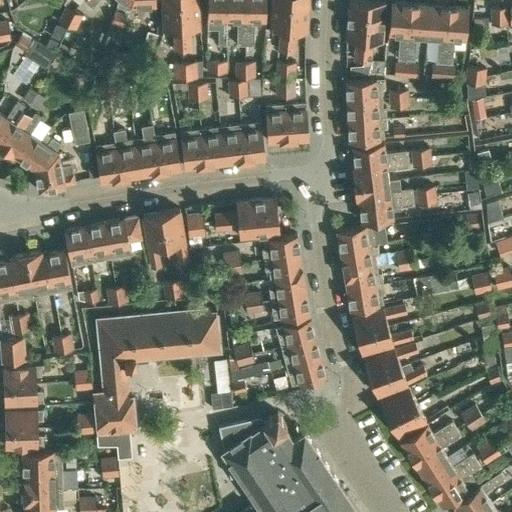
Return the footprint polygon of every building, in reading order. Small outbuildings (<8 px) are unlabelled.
[(174,50),(183,49),(180,0),(162,0),(164,29),(173,29),(174,50)] [(197,0),(180,0),(183,49),(190,49),(189,28),(199,27),(197,0)] [(227,43),(227,19),(227,0),(207,0),(208,19),(207,27),(218,27),(218,43),(227,43)] [(245,0),(227,0),(227,19),(237,19),(237,43),(246,44),(245,0)] [(254,44),(254,40),(254,19),(266,19),(265,0),(245,0),(246,44),(254,44)] [(278,50),(286,50),(290,0),(272,0),(271,28),(280,29),(278,50)] [(308,0),(290,0),(286,50),(295,51),(296,30),(306,31),(308,0)] [(354,59),(363,60),(367,0),(348,0),(346,38),(356,38),(354,59)] [(385,1),(375,0),(367,0),(363,60),(371,61),(373,40),(382,40),(385,1)] [(400,33),(398,54),(398,58),(406,58),(406,55),(411,2),(391,1),(389,33),(400,33)] [(429,4),(411,2),(406,55),(406,58),(415,59),(417,35),(427,35),(429,4)] [(448,5),(429,4),(427,35),(438,36),(436,61),(444,61),(448,5)] [(67,24),(74,9),(65,5),(58,19),(67,24)] [(453,62),(453,58),(455,38),(466,39),(469,7),(448,5),(444,61),(453,62)] [(491,15),(493,15),(506,15),(506,6),(490,6),(491,15)] [(83,13),(74,9),(67,24),(76,28),(83,13)] [(111,23),(121,26),(125,13),(115,9),(111,23)] [(506,23),(506,15),(493,15),(491,15),(491,23),(493,23),(506,23)] [(487,16),(475,17),(473,17),(473,27),(488,26),(487,16)] [(0,19),(0,30),(10,28),(8,19),(0,19)] [(55,22),(51,34),(59,38),(64,26),(55,22)] [(0,40),(11,38),(10,28),(0,30),(0,40)] [(158,33),(148,29),(135,66),(145,69),(158,33)] [(21,32),(14,43),(24,50),(31,39),(21,32)] [(58,41),(50,37),(46,44),(54,48),(58,41)] [(130,66),(133,53),(103,46),(100,61),(98,62),(96,71),(112,75),(117,73),(122,75),(130,66)] [(227,58),(206,58),(207,70),(227,70),(227,58)] [(185,60),(185,77),(197,77),(197,75),(202,75),(202,59),(185,60)] [(235,76),(245,76),(245,59),(235,59),(235,76)] [(255,59),(245,59),(245,76),(255,76),(255,59)] [(275,76),(285,76),(286,60),(276,59),(275,76)] [(173,78),(185,77),(185,60),(173,60),(173,78)] [(296,60),(286,60),(285,76),(295,77),(296,60)] [(393,75),(396,75),(404,75),(405,75),(406,62),(394,61),(393,75)] [(406,62),(405,75),(417,76),(418,63),(406,62)] [(442,77),(443,63),(431,62),(430,76),(442,77)] [(375,63),(362,64),(363,72),(375,71),(375,63)] [(455,64),(443,63),(442,77),(454,78),(455,64)] [(363,72),(362,64),(350,64),(350,73),(363,72)] [(475,82),(477,65),(467,64),(465,81),(475,82)] [(487,67),(477,65),(475,82),(484,84),(487,67)] [(388,89),(389,97),(409,96),(409,88),(404,88),(404,75),(396,75),(397,88),(388,89)] [(346,78),(347,99),(383,97),(383,88),(386,88),(385,76),(374,77),(346,78)] [(237,78),(239,95),(249,95),(247,77),(237,78)] [(108,79),(109,95),(119,95),(118,78),(108,79)] [(229,96),(239,95),(237,78),(228,79),(229,96)] [(275,94),(285,95),(286,78),(276,78),(275,94)] [(286,78),(285,95),(295,95),(296,78),(286,78)] [(99,95),(109,95),(108,79),(99,79),(99,95)] [(188,99),(198,98),(197,81),(173,83),(173,89),(187,89),(188,99)] [(197,81),(198,98),(208,97),(207,81),(197,81)] [(137,100),(147,100),(147,82),(136,83),(137,100)] [(157,82),(147,82),(147,100),(158,99),(157,82)] [(28,101),(36,89),(30,85),(22,97),(28,101)] [(46,96),(36,89),(28,101),(31,103),(38,108),(46,96)] [(410,105),(409,96),(389,97),(389,106),(410,105)] [(486,115),(483,96),(471,98),(475,117),(486,115)] [(6,115),(0,110),(0,145),(8,150),(29,117),(23,113),(19,110),(24,102),(18,97),(6,115)] [(347,99),(348,119),(379,117),(388,116),(387,107),(384,107),(383,97),(347,99)] [(307,101),(287,102),(289,139),(309,138),(307,101)] [(289,139),(287,102),(266,104),(268,140),(289,139)] [(74,142),(89,139),(83,107),(68,110),(74,142)] [(29,117),(8,150),(16,156),(17,155),(28,163),(43,140),(30,132),(41,115),(34,110),(29,117)] [(349,139),(380,138),(385,138),(385,128),(388,128),(388,116),(379,117),(348,119),(349,139)] [(392,117),(393,136),(405,135),(404,125),(403,125),(402,116),(392,117)] [(241,122),(242,129),(246,159),(266,156),(262,120),(241,122)] [(161,169),(156,140),(155,133),(153,122),(141,124),(143,135),(135,137),(141,173),(161,169)] [(246,159),(242,129),(241,122),(221,124),(225,161),(246,159)] [(201,127),(202,134),(205,163),(225,161),(221,124),(201,127)] [(121,176),(141,173),(135,137),(126,138),(125,127),(113,129),(115,140),(116,146),(121,176)] [(205,163),(202,134),(201,127),(180,129),(185,166),(205,163)] [(155,133),(156,140),(161,169),(181,166),(175,130),(155,133)] [(43,140),(28,163),(34,167),(38,189),(42,189),(44,190),(61,187),(63,184),(65,184),(65,183),(75,181),(71,163),(61,164),(59,150),(56,148),(60,141),(51,136),(47,143),(43,140)] [(121,176),(116,146),(115,140),(95,143),(101,179),(121,176)] [(385,140),(354,144),(356,161),(352,162),(352,163),(408,157),(407,149),(386,151),(385,140)] [(430,146),(420,147),(422,164),(432,163),(430,146)] [(412,165),(422,164),(420,147),(410,148),(412,165)] [(490,156),(488,149),(477,151),(478,159),(490,156)] [(352,163),(355,183),(389,179),(388,168),(409,165),(408,157),(352,163)] [(355,183),(357,201),(413,195),(412,187),(400,188),(399,177),(389,179),(355,183)] [(435,184),(425,185),(427,202),(437,201),(435,184)] [(417,203),(427,202),(425,185),(415,187),(417,203)] [(467,191),(469,208),(481,207),(480,202),(479,202),(477,190),(467,191)] [(361,203),(363,221),(393,217),(392,206),(414,203),(413,195),(357,201),(357,203),(361,203)] [(216,211),(217,219),(278,213),(276,196),(236,199),(237,209),(216,211)] [(179,207),(161,210),(167,242),(176,241),(179,261),(188,260),(179,207)] [(158,244),(167,242),(161,210),(143,213),(151,266),(162,265),(158,244)] [(186,213),(188,225),(204,223),(203,212),(186,213)] [(465,213),(466,226),(478,225),(477,212),(465,213)] [(279,232),(278,213),(217,219),(218,228),(239,226),(239,235),(279,232)] [(137,215),(124,217),(128,238),(141,236),(137,215)] [(104,220),(109,248),(111,256),(130,253),(128,238),(124,217),(104,220)] [(104,220),(85,224),(89,251),(91,260),(111,256),(109,248),(104,220)] [(341,248),(377,242),(387,241),(383,221),(374,222),(338,228),(341,248)] [(189,236),(201,235),(205,234),(204,223),(188,225),(189,236)] [(64,227),(69,255),(71,263),(91,260),(89,251),(85,224),(64,227)] [(300,252),(297,232),(264,237),(265,245),(262,246),(264,257),(300,252)] [(378,263),(396,259),(413,255),(411,246),(395,249),(395,252),(388,253),(387,250),(379,251),(377,242),(341,248),(344,268),(378,263)] [(34,294),(52,291),(44,248),(26,252),(34,294)] [(47,248),(44,248),(52,291),(72,287),(64,248),(47,251),(47,248)] [(223,262),(242,260),(240,248),(221,250),(223,262)] [(26,252),(8,255),(15,298),(34,294),(26,252)] [(269,268),(271,277),(303,272),(300,252),(264,257),(266,269),(269,268)] [(428,254),(415,255),(417,265),(429,263),(428,254)] [(0,300),(15,298),(8,255),(5,255),(6,259),(0,259),(0,300)] [(413,255),(396,259),(399,270),(416,267),(413,255)] [(243,272),(242,260),(223,262),(224,275),(243,272)] [(378,263),(344,268),(347,288),(385,282),(383,271),(380,272),(378,263)] [(493,269),(495,278),(511,274),(509,265),(493,269)] [(471,274),(473,283),(490,280),(488,270),(471,274)] [(303,272),(271,277),(268,277),(271,297),(277,296),(306,292),(303,272)] [(511,284),(511,275),(511,274),(495,278),(497,288),(511,284)] [(182,277),(172,278),(175,296),(185,294),(182,277)] [(165,297),(175,296),(172,278),(162,280),(165,297)] [(492,289),(490,280),(473,283),(475,293),(492,289)] [(125,282),(116,284),(118,301),(128,300),(125,282)] [(347,288),(351,308),(385,303),(383,294),(386,293),(385,282),(347,288)] [(118,301),(116,284),(106,286),(109,303),(118,301)] [(99,298),(97,286),(77,290),(79,299),(85,301),(99,298)] [(243,292),(245,302),(262,299),(261,290),(243,292)] [(306,292),(277,296),(271,297),(275,317),(309,312),(306,292)] [(264,309),(262,299),(245,302),(246,312),(264,309)] [(486,300),(475,303),(479,317),(490,313),(486,300)] [(353,315),(357,332),(388,324),(386,316),(407,311),(404,301),(353,315)] [(219,348),(216,305),(98,316),(104,391),(93,392),(97,443),(120,444),(119,425),(135,424),(132,395),(129,396),(126,365),(136,364),(135,355),(219,348)] [(57,309),(46,312),(49,328),(60,326),(57,309)] [(28,311),(18,313),(21,329),(31,327),(28,311)] [(507,312),(495,314),(497,327),(509,325),(507,312)] [(12,331),(21,329),(18,313),(9,314),(12,331)] [(281,344),(288,342),(316,335),(310,315),(276,325),(281,344)] [(481,324),(482,334),(496,332),(494,322),(481,324)] [(357,332),(362,351),(413,337),(411,326),(390,332),(388,324),(357,332)] [(71,331),(61,333),(64,350),(74,348),(71,331)] [(511,331),(502,333),(503,346),(511,344),(511,331)] [(496,332),(482,334),(483,343),(497,341),(496,332)] [(64,350),(61,333),(52,334),(54,351),(64,350)] [(293,361),(321,354),(316,335),(288,342),(281,344),(286,363),(293,361)] [(0,338),(1,348),(23,347),(22,336),(0,338)] [(365,358),(371,375),(401,364),(398,357),(418,350),(415,340),(365,358)] [(227,347),(229,357),(251,350),(249,341),(227,347)] [(1,348),(2,359),(24,357),(23,347),(1,348)] [(492,349),(483,352),(487,364),(496,361),(492,349)] [(254,360),(251,350),(229,357),(230,366),(254,360)] [(321,354),(293,361),(286,363),(292,383),(326,374),(321,354)] [(231,369),(233,378),(243,376),(269,368),(267,360),(231,369)] [(401,364),(371,375),(377,392),(407,382),(427,372),(422,363),(412,368),(409,360),(401,364)] [(41,363),(2,365),(3,383),(35,382),(35,374),(42,373),(41,363)] [(497,365),(485,369),(490,382),(501,378),(497,365)] [(74,369),(75,379),(92,377),(91,367),(74,369)] [(247,390),(243,376),(233,378),(235,393),(247,390)] [(92,377),(75,379),(76,390),(93,388),(92,377)] [(35,382),(3,383),(4,402),(42,400),(42,389),(35,389),(35,382)] [(381,400),(389,416),(418,402),(409,386),(381,400)] [(230,389),(229,389),(210,391),(211,407),(232,405),(230,389)] [(418,402),(389,416),(398,434),(427,419),(418,402)] [(462,413),(467,420),(480,412),(476,405),(462,413)] [(4,407),(4,426),(37,426),(37,419),(43,419),(43,407),(4,407)] [(314,444),(304,429),(292,437),(285,425),(287,424),(277,410),(264,418),(263,419),(264,420),(255,426),(254,425),(249,416),(218,424),(223,446),(220,448),(225,455),(230,475),(237,473),(256,501),(263,511),(360,511),(347,492),(340,483),(314,444)] [(76,413),(78,424),(94,422),(93,412),(76,413)] [(480,412),(467,420),(471,428),(485,419),(480,412)] [(428,423),(422,426),(401,439),(411,455),(456,428),(457,427),(452,419),(451,420),(433,432),(428,423)] [(96,432),(94,422),(78,424),(79,434),(96,432)] [(44,432),(37,432),(37,426),(4,426),(4,445),(44,445),(44,432)] [(456,428),(411,455),(421,471),(449,454),(443,446),(460,435),(462,434),(457,427),(456,428)] [(476,447),(482,455),(496,446),(491,437),(476,447)] [(502,454),(496,446),(482,455),(487,464),(502,454)] [(62,449),(21,450),(22,469),(62,468),(62,449)] [(449,454),(421,471),(429,484),(432,488),(476,459),(472,453),(468,455),(454,464),(449,454)] [(100,457),(101,467),(118,465),(117,455),(100,457)] [(442,504),(469,487),(477,482),(471,473),(481,467),(476,459),(432,488),(442,504)] [(119,475),(118,465),(101,467),(102,477),(119,475)] [(22,469),(22,488),(63,487),(62,468),(22,469)] [(455,506),(458,511),(470,511),(491,499),(485,491),(506,477),(500,469),(456,499),(455,506)] [(64,506),(63,487),(22,488),(23,507),(55,506),(64,506)] [(79,495),(79,505),(96,505),(95,494),(79,495)] [(511,511),(511,508),(506,511),(500,511),(491,499),(470,511),(511,511)] [(263,511),(256,501),(238,511),(263,511)]
